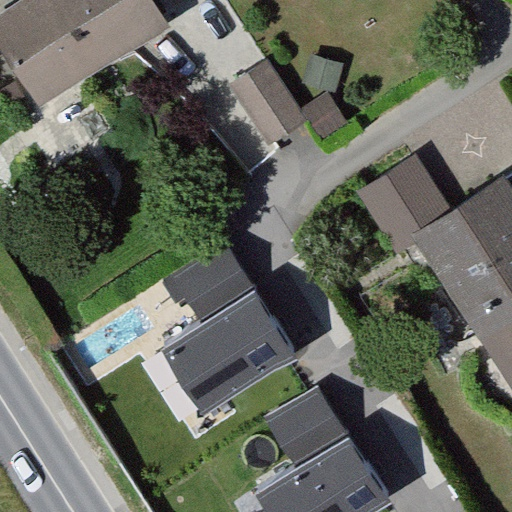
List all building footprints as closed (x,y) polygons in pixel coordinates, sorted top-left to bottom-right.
[(163,0),(16,0),(0,10),(0,32),(42,98),(173,16),(163,0)] [(279,133),(314,108),(270,47),(235,72),(279,133)] [(415,159),(351,200),(390,260),(404,257),(505,412),(511,407),(511,197),(497,175),(447,208),(415,159)] [(267,289),(167,349),(210,420),(310,360),(267,289)] [(361,437),(261,497),(270,511),(397,511),(404,508),(361,437)]
